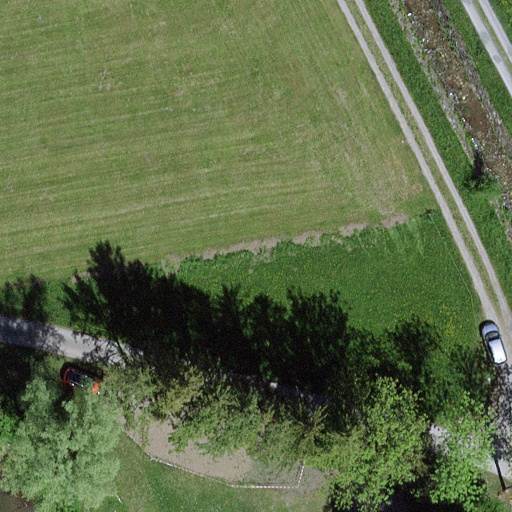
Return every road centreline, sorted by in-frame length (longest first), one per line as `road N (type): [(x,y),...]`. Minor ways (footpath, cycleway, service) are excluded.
road 1 (track): [(0,325),(27,324),(511,473)]
road 2 (track): [(511,354),(342,0)]
